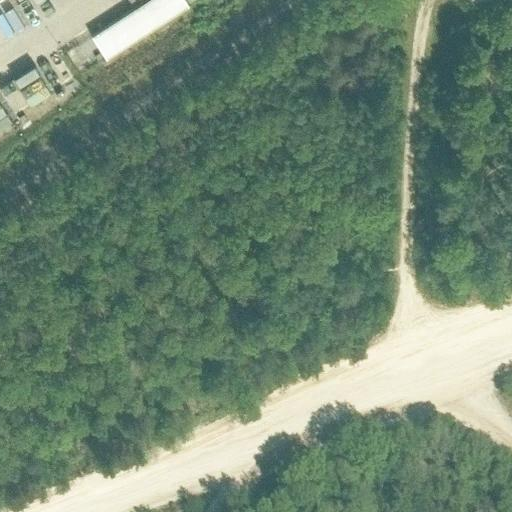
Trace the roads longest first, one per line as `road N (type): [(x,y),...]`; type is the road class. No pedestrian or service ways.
road 1 (track): [(511,449),(433,371),(408,303),(415,62),(427,0)]
road 2 (track): [(63,511),(511,340)]
